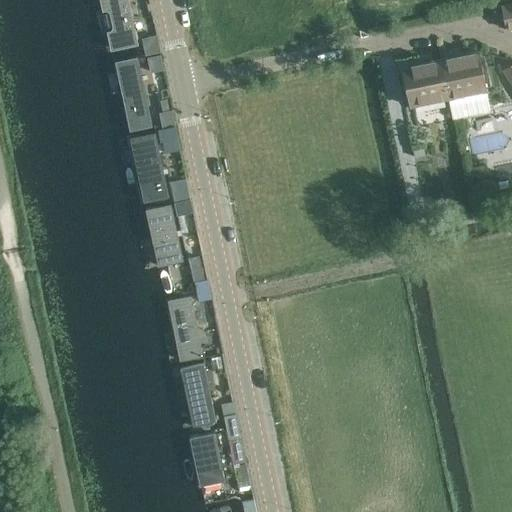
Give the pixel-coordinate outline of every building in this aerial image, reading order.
[(94,0),(106,54),(145,46),(135,0),(94,0)] [(511,5),(503,8),(508,30),(511,29),(511,5)] [(123,132),(160,124),(145,48),(106,57),(123,132)] [(440,61),(449,100),(454,121),(492,112),(486,87),(489,86),(486,74),(483,75),(478,52),(440,61)] [(404,69),(408,89),(413,108),(449,100),(440,61),(404,69)] [(138,205),(176,198),(161,128),(125,136),(138,205)] [(152,284),(192,277),(176,199),(139,207),(152,284)] [(167,364),(209,356),(193,282),(153,290),(167,364)] [(179,430),(223,422),(210,360),(168,368),(179,430)] [(194,511),(239,502),(223,424),(180,433),(194,511)]
